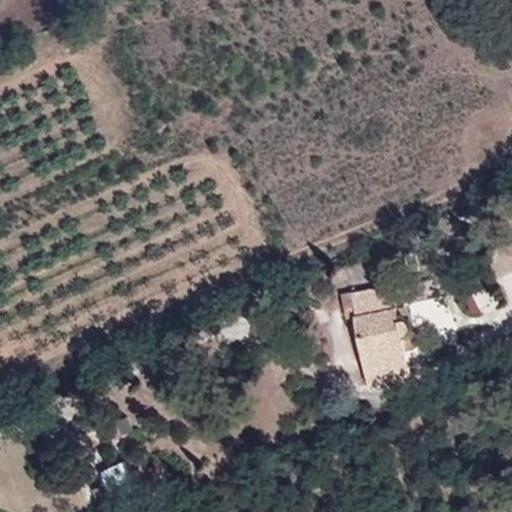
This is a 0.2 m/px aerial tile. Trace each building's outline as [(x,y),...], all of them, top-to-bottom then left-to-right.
[(511,243),(490,255),(493,259),(511,248),(511,243)] [(511,248),(493,259),(505,280),(511,276),(511,248)] [(505,280),(493,259),(484,264),(496,285),(505,280)] [(392,283),(354,291),(359,312),(356,313),(370,384),(400,378),(398,369),(410,366),(403,336),(408,332),(410,327),(409,323),(406,318),(399,317),(392,283)] [(129,462),(106,473),(124,511),(146,500),(129,462)]
